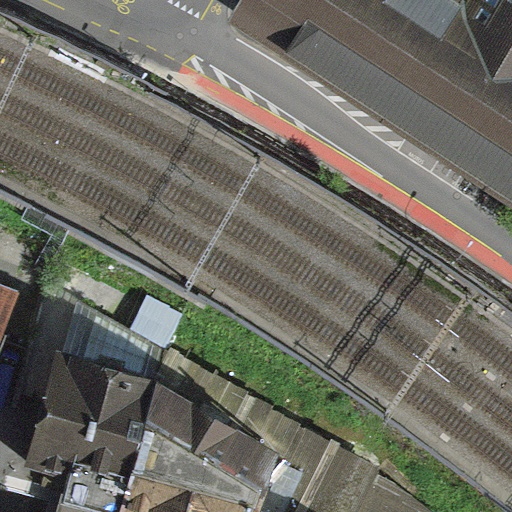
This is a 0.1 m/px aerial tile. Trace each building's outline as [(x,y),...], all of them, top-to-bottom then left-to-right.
[(511,0),(231,0),(214,27),(511,208),(511,0)] [(0,259),(0,326),(23,269),(0,259)] [(165,360),(68,335),(39,448),(77,458),(68,493),(126,508),(130,496),(165,360)] [(130,496),(194,511),(270,511),(296,425),(165,360),(130,496)] [(194,511),(130,496),(126,508),(68,493),(59,511),(194,511)]
